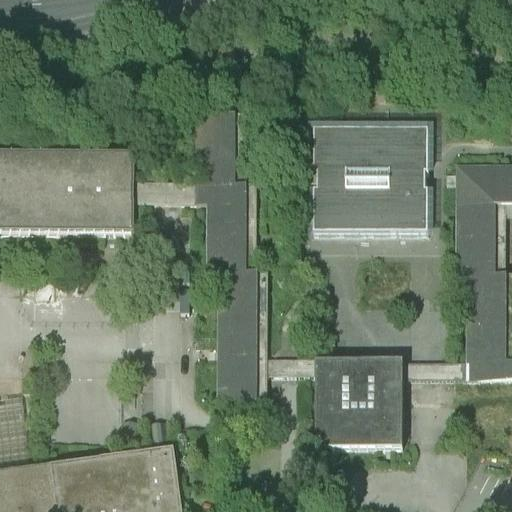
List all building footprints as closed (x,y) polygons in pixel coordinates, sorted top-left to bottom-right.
[(135,164),(0,162),(0,239),(135,241),(135,209),(209,210),(208,295),(219,295),(218,406),(267,406),(267,382),(290,381),(318,382),(317,453),(404,453),(404,382),(479,382),(511,382),(511,279),(505,279),(506,208),(511,207),(511,169),(459,169),(458,293),(469,293),(468,369),(269,368),(269,280),(257,280),(258,193),(246,193),(247,122),(208,122),(197,122),(197,189),(172,189),(135,189),(135,164)] [(429,184),(429,141),(315,140),(315,183),(319,183),(319,201),(315,201),(315,243),(429,243),(429,203),(426,203),(426,184),(429,184)] [(0,481),(28,478),(20,408),(0,410),(0,481)] [(151,424),(135,424),(135,444),(151,443),(151,424)] [(181,511),(175,460),(28,478),(0,481),(0,511),(181,511)]
